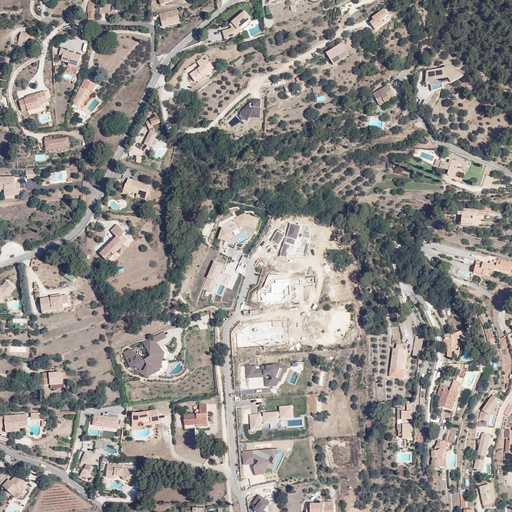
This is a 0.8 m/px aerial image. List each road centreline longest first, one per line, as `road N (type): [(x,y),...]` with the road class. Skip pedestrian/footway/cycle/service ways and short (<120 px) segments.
road 1 (unclassified): [(511,313),(427,265),(411,242),(395,246),(393,262),(425,328),(414,410)]
road 2 (unknown): [(160,69),(167,126),(199,130),(279,70),(368,19)]
road 3 (tertiary): [(0,265),(74,233),(160,69)]
road 4 (unclassified): [(511,175),(426,132),(409,96),(409,72)]
road 5 (residential): [(0,444),(107,511)]
